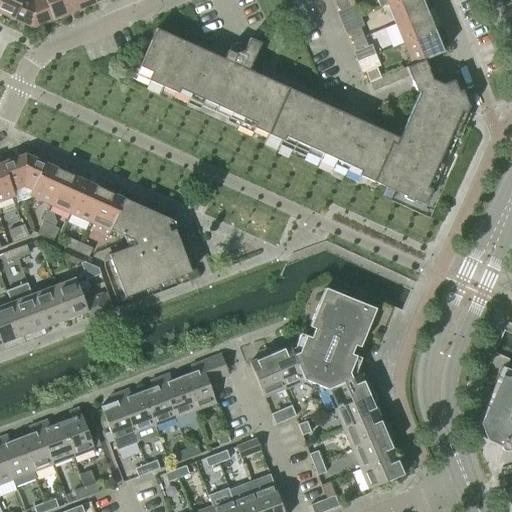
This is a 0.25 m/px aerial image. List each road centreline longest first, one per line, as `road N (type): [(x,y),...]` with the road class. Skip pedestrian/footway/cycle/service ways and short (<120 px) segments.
road 1 (tertiary): [(469,483),(438,398),(441,363),(511,199)]
road 2 (residential): [(0,133),(40,49),(164,0)]
